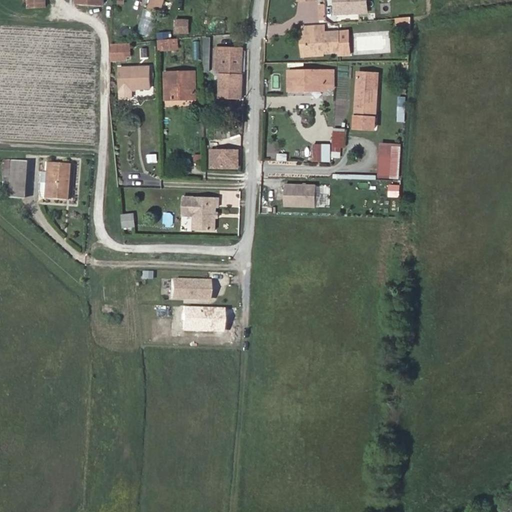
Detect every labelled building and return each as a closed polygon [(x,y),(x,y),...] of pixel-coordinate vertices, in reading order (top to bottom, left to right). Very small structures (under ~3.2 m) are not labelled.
[(47,7),(46,0),(29,0),(30,8),(47,7)] [(165,0),(164,0),(151,0),(149,9),(161,13),(163,7),(165,0)] [(165,0),(163,7),(170,9),(172,2),(165,0)] [(331,0),(331,14),(366,14),(366,0),(331,0)] [(327,16),(326,4),(319,5),(319,16),(327,16)] [(412,17),(398,18),(399,29),(411,28),(412,17)] [(190,20),(168,21),(168,34),(191,33),(190,20)] [(327,32),(326,24),(318,25),(319,33),(327,32)] [(319,33),(318,25),(302,26),(303,35),(305,35),(307,53),(340,50),(340,54),(351,53),(350,41),(339,42),(338,31),(327,32),(319,33)] [(350,41),(349,30),(338,31),(339,42),(350,41)] [(177,38),(164,40),(165,50),(177,48),(177,38)] [(131,43),(112,44),(112,53),(132,52),(131,43)] [(242,99),(243,50),(216,49),(215,55),(222,55),(222,70),(221,99),(242,99)] [(132,52),(112,53),(112,61),(128,60),(128,58),(132,57),(132,52)] [(150,67),(120,68),(121,90),(132,89),(132,91),(137,90),(137,89),(151,88),(150,67)] [(289,71),(289,91),(308,91),(307,88),(326,88),(326,70),(289,71)] [(326,70),(326,88),(335,88),(335,70),(326,70)] [(188,99),(197,99),(196,72),(165,72),(166,99),(176,99),(176,96),(188,96),(188,99)] [(379,74),(359,72),(357,105),(377,106),(379,74)] [(132,89),(121,90),(122,98),(133,98),(132,91),(132,89)] [(404,121),(405,96),(397,96),(396,121),(404,121)] [(377,106),(357,105),(356,118),(376,119),(377,106)] [(376,119),(356,118),(356,127),(376,129),(376,119)] [(335,129),(334,146),(344,146),(345,130),(335,129)] [(268,154),(278,154),(278,141),(268,141),(268,154)] [(303,143),(303,160),(326,161),(326,144),(303,143)] [(398,177),(399,150),(384,149),(382,176),(398,177)] [(239,151),(213,150),(213,166),(239,167),(239,151)] [(146,154),(146,162),(156,162),(156,153),(146,154)] [(202,154),(192,153),(192,162),(202,162),(202,154)] [(7,182),(9,160),(2,159),(1,181),(7,182)] [(22,198),(25,161),(9,160),(7,193),(6,197),(22,198)] [(65,200),(68,164),(45,162),(45,171),(44,183),(43,198),(65,200)] [(315,183),(282,183),(281,207),(314,207),(315,183)] [(219,207),(219,198),(184,197),(184,215),(195,216),(195,230),(217,230),(217,217),(219,217),(219,213),(217,213),(217,207),(219,207)] [(135,213),(123,215),(124,227),(136,226),(135,213)] [(172,226),(172,214),(163,213),(163,226),(172,226)] [(190,230),(190,216),(181,216),(180,230),(190,230)] [(154,279),(154,270),(142,269),(142,278),(154,279)] [(212,300),(213,278),(172,277),(172,299),(212,300)]
